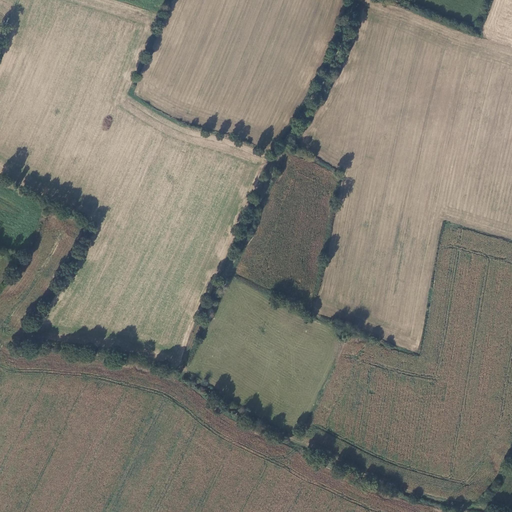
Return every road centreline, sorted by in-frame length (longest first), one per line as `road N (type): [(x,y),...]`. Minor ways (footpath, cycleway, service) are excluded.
road 1 (track): [(343,0),(321,74),(273,156),(179,374)]
road 2 (track): [(179,374),(350,468),(483,511)]
road 3 (track): [(179,374),(119,353),(0,333)]
